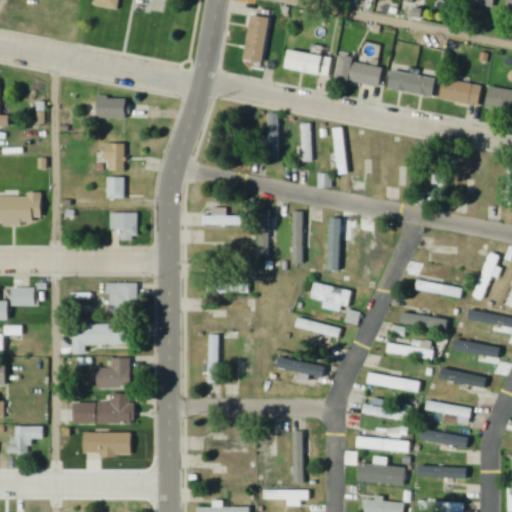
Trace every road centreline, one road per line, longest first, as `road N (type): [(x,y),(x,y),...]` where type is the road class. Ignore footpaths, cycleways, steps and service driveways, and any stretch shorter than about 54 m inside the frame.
road 1 (residential): [(511,142),(0,44)]
road 2 (residential): [(169,511),(169,199),(202,99),(221,0)]
road 3 (residential): [(511,233),(177,168)]
road 4 (residential): [(336,511),(341,390),(422,215)]
road 5 (residential): [(170,487),(0,485)]
road 6 (residential): [(168,261),(0,260)]
road 7 (residential): [(337,407),(170,408)]
road 8 (residential): [(492,511),(492,443),(511,393)]
